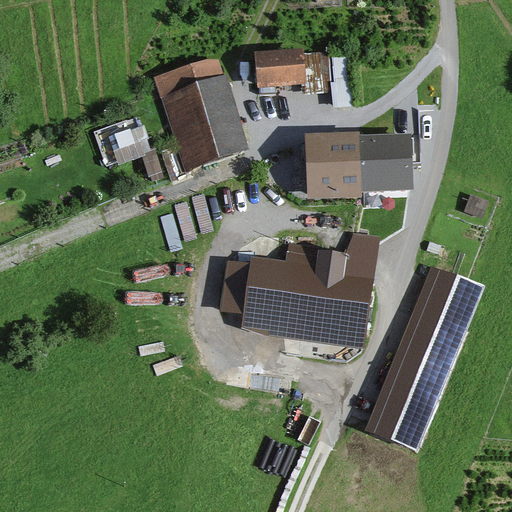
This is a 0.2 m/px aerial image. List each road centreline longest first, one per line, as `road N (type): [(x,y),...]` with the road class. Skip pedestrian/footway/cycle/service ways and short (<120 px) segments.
road 1 (track): [(294,511),(373,348),(432,183),(450,82),(444,0)]
road 2 (track): [(0,259),(374,111),(449,43)]
